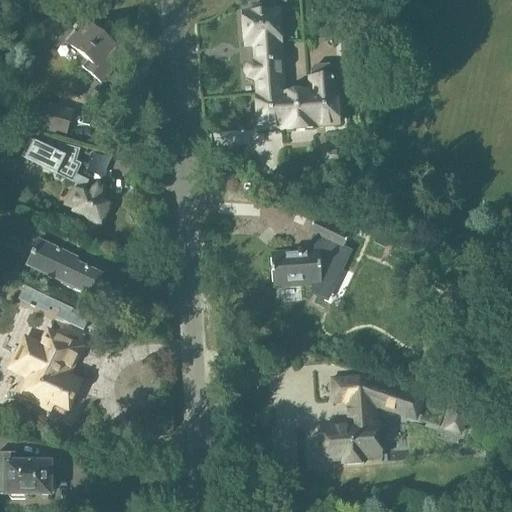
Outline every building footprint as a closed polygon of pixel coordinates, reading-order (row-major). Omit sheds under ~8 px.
[(245,12),(244,12),(245,26),(244,30),(245,33),(246,48),(248,48),(248,46),(254,46),(255,56),(256,63),(253,63),(248,66),(245,72),(248,78),(255,80),(257,79),(258,89),(258,95),(257,95),(257,99),(255,102),(255,109),(258,111),(259,129),(279,128),(280,132),(300,131),(317,130),(317,129),(340,127),(337,76),(333,76),(333,69),(328,65),(314,66),(311,70),(311,77),(307,77),(308,92),(298,92),(285,93),(284,87),(281,53),(281,48),(278,9),(276,10),(276,12),(268,12),(268,6),(253,6),(254,13),(246,14),(245,12)] [(73,31),(65,41),(88,60),(82,68),(101,84),(115,67),(112,64),(121,52),(87,23),(77,34),(73,31)] [(122,75),(113,87),(122,94),(131,83),(122,75)] [(97,87),(90,96),(101,106),(109,97),(97,87)] [(41,104),(35,126),(65,134),(71,112),(41,104)] [(30,138),(21,156),(78,185),(76,189),(74,189),(65,208),(101,225),(111,204),(100,199),(103,193),(103,187),(98,184),(93,188),(90,194),(83,191),(89,180),(76,174),(81,164),(76,161),(79,148),(48,139),(46,146),(33,139),(33,140),(30,138)] [(284,174),(270,175),(270,183),(284,188),(284,174)] [(308,253),(271,256),(273,286),(312,284),(312,296),(328,303),(352,252),(345,248),(352,234),(317,217),(309,235),(313,236),(307,248),(308,253)] [(38,241),(26,267),(92,299),(100,281),(94,278),(96,273),(76,264),(78,260),(38,241)] [(25,341),(12,368),(29,376),(20,394),(41,405),(44,399),(67,411),(81,383),(79,382),(79,383),(66,377),(79,349),(48,334),(41,349),(25,341)] [(349,428),(322,430),(324,460),(342,459),(343,465),(363,463),(362,457),(381,456),(379,425),(374,425),(373,404),(415,418),(422,399),(359,378),(332,380),(334,402),(347,401),(349,428)] [(0,495),(5,495),(9,495),(11,498),(26,498),(28,495),(48,496),(49,464),(14,464),(15,453),(0,453),(0,495)]
